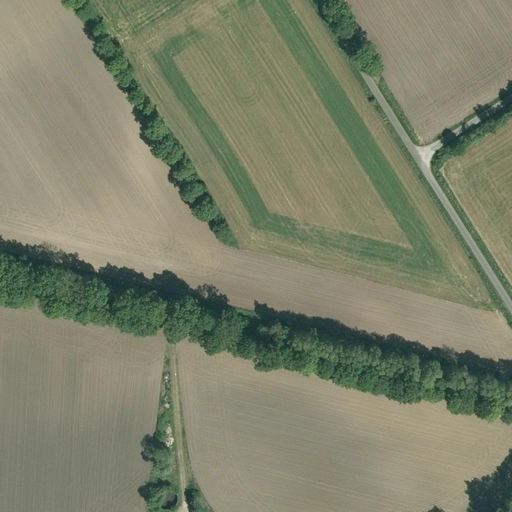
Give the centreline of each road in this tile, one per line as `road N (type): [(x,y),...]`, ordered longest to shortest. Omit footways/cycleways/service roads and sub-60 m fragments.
road 1 (unclassified): [(511,392),(166,327)]
road 2 (unclassified): [(417,156),(319,0)]
road 3 (unclassified): [(511,306),(417,156)]
road 4 (track): [(166,327),(0,266)]
